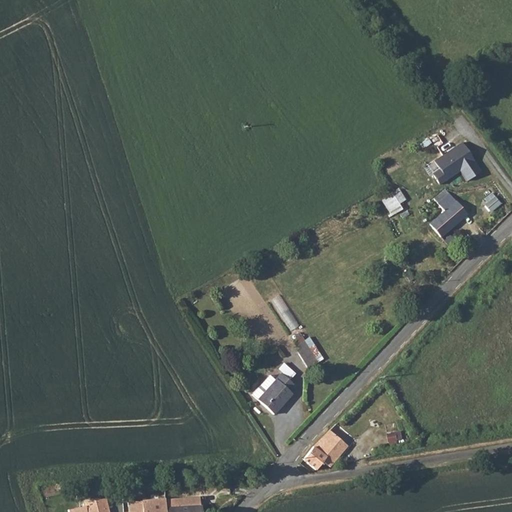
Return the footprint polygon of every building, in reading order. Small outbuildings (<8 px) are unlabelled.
[(432,162),(437,170),(432,174),(439,186),(459,172),(466,182),(481,172),(461,142),(432,162)] [(382,199),(391,213),(408,203),(400,188),(382,199)] [(445,214),(429,226),(430,228),(440,239),(466,216),(444,190),(433,199),(445,214)] [(483,200),(492,211),(502,203),(493,192),(483,200)] [(306,343),(299,347),(301,351),(299,353),(309,371),(319,365),(306,343)] [(269,390),(258,401),(274,417),(293,396),(290,394),(295,387),(282,375),(269,390)] [(390,444),(404,440),(401,430),(387,434),(390,444)] [(321,440),(303,461),(316,471),(323,464),(329,469),(332,465),(348,448),(328,432),(321,440)] [(128,511),(201,511),(201,499),(165,502),(165,500),(128,503),(128,511)] [(84,509),(73,511),(113,511),(112,508),(107,509),(105,500),(83,505),(84,509)]
